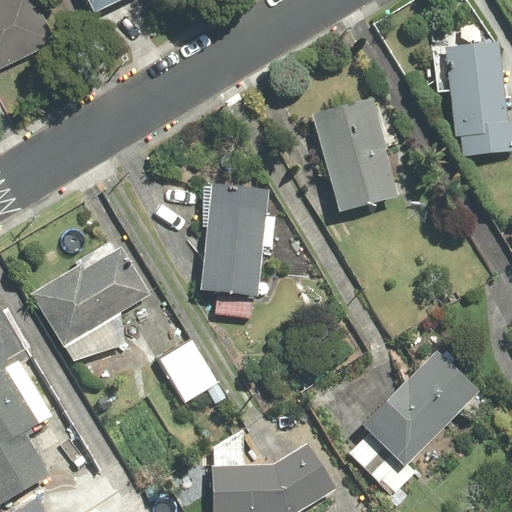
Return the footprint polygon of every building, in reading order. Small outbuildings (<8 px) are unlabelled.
[(0,0),(0,70),(54,46),(32,0),(0,0)] [(82,0),(91,18),(128,0),(82,0)] [(496,46),(443,51),(452,141),(457,140),(459,157),(511,152),(509,125),(504,126),(496,46)] [(370,101),(308,117),(333,215),(395,199),(370,101)] [(253,301),(266,191),(208,184),(195,294),(253,301)] [(28,296),(70,364),(120,346),(116,314),(146,296),(117,249),(112,253),(106,243),(70,265),(72,269),(28,296)] [(191,340),(157,360),(183,403),(216,384),(191,340)] [(404,463),(479,390),(435,349),(356,427),(364,435),(346,454),(390,496),(414,472),(404,463)] [(0,371),(0,504),(46,478),(21,435),(35,426),(2,370),(0,371)] [(268,465),(208,468),(208,511),(297,511),(331,491),(306,445),(268,465)] [(35,511),(28,499),(7,511),(35,511)]
